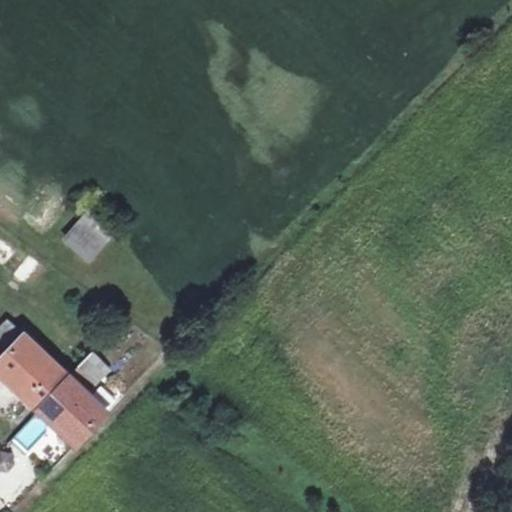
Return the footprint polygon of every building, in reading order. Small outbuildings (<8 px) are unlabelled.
[(85,210),(60,239),(89,263),(114,234),(85,210)] [(0,236),(0,269),(26,287),(41,265),(0,236)] [(0,331),(0,374),(39,410),(70,378),(9,322),(0,331)] [(93,355),(74,374),(91,389),(109,371),(93,355)] [(70,378),(39,410),(77,445),(106,412),(70,378)] [(2,447),(0,449),(0,499),(8,507),(35,476),(2,447)]
